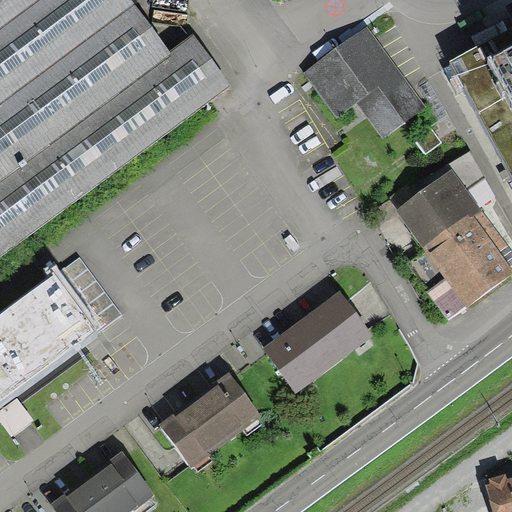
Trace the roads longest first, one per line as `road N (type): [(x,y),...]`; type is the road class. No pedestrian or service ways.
road 1 (residential): [(455,379),(347,225),(0,482)]
road 2 (primary): [(455,379),(274,511)]
road 3 (track): [(414,511),(511,437)]
